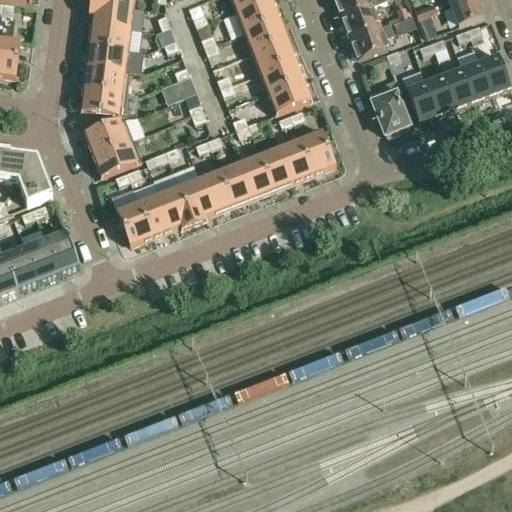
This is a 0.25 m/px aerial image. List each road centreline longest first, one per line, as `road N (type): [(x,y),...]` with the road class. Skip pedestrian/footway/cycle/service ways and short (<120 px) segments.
road 1 (residential): [(108,287),(379,176)]
road 2 (residential): [(379,176),(310,0)]
road 3 (residential): [(108,287),(53,144)]
road 4 (residential): [(379,176),(511,135)]
